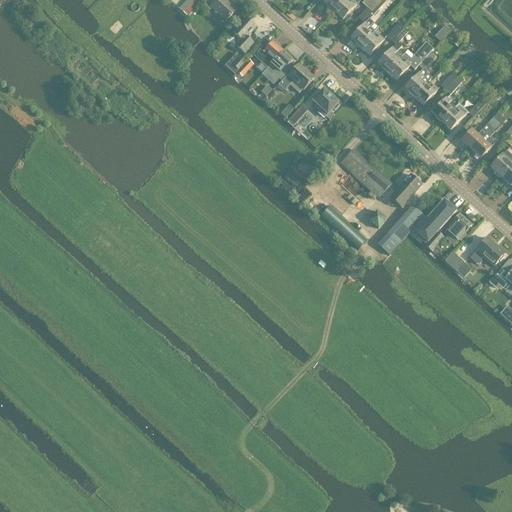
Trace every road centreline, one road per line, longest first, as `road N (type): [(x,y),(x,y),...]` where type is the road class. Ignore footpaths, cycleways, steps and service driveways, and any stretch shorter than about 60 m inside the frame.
road 1 (tertiary): [(511,237),(255,0)]
road 2 (track): [(253,511),(269,493),(245,443),(250,426),(318,357),(341,280),(355,264)]
